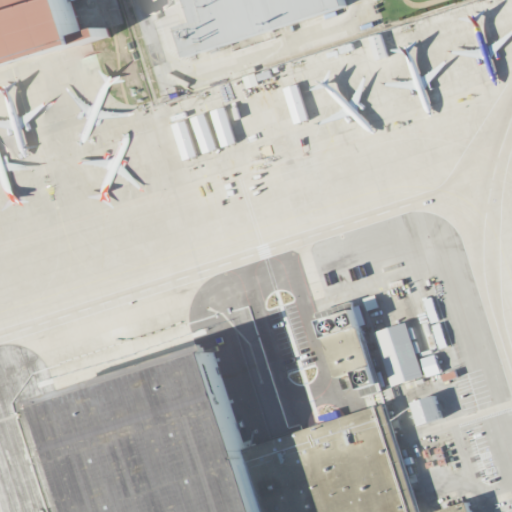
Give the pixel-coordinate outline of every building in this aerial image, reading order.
[(0,0),(0,76),(116,40),(111,26),(88,33),(76,0),(0,0)] [(339,0),(185,0),(191,21),(180,24),(188,54),(343,12),(339,0)] [(392,386),(424,376),(407,321),(375,331),(392,386)] [(422,511),(387,404),(252,448),(219,345),(39,403),(74,511),(422,511)] [(426,377),(440,373),(435,355),(421,359),(426,377)] [(420,423),(413,402),(435,395),(442,416),(420,423)] [(438,511),(438,510),(469,500),(472,511),(438,511)]
